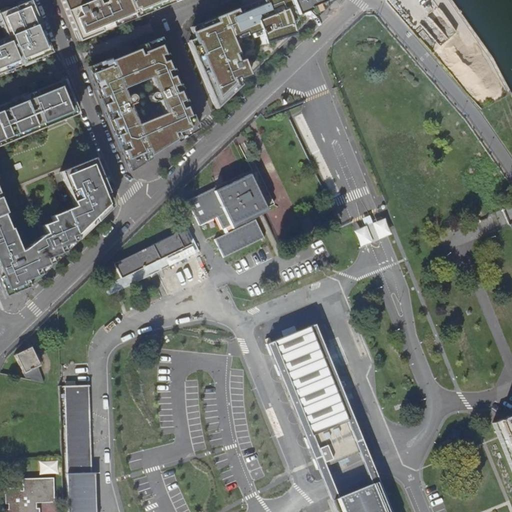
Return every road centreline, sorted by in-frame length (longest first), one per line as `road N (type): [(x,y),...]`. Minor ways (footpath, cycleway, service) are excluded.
road 1 (residential): [(46,0),(136,208)]
road 2 (residential): [(370,0),(511,165)]
road 3 (residential): [(213,138),(360,0)]
road 4 (residential): [(213,138),(165,22),(222,0)]
road 5 (residential): [(0,328),(33,312),(136,208)]
